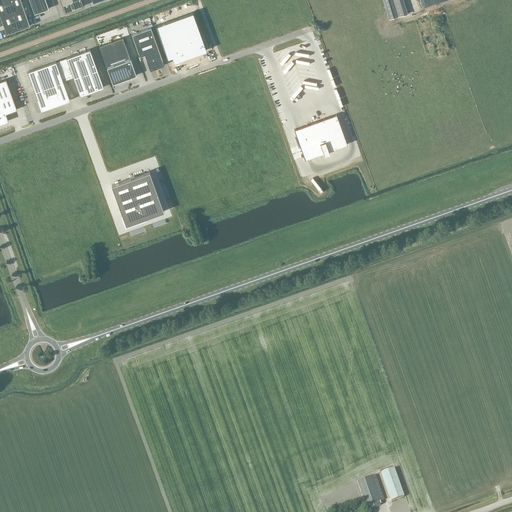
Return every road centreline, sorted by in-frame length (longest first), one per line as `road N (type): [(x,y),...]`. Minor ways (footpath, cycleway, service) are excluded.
road 1 (primary): [(82,340),(511,190)]
road 2 (unclassified): [(309,29),(0,141)]
